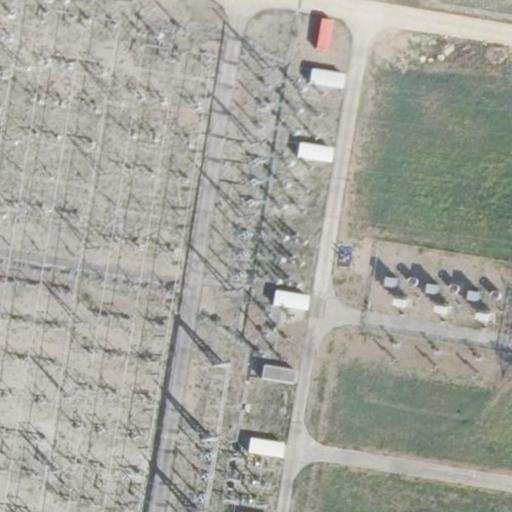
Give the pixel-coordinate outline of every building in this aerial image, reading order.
[(347,76),(310,70),(307,84),(344,90),(347,76)] [(331,149),(297,145),(295,159),(329,163),(331,149)] [(306,297),(273,292),(271,305),(304,310),(306,297)] [(294,370),(263,365),(260,380),(292,385),(294,370)] [(286,446),(247,438),(245,453),(284,461),(286,446)]
